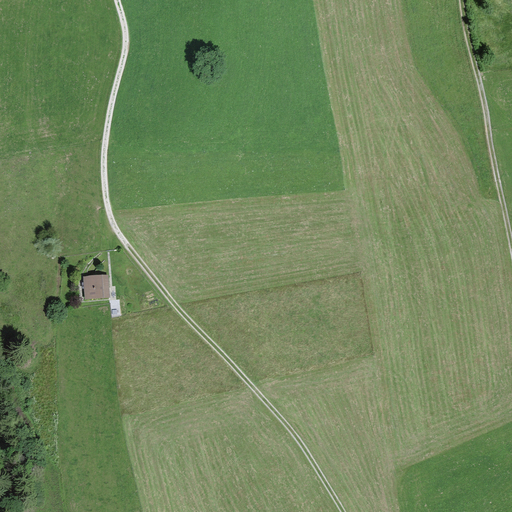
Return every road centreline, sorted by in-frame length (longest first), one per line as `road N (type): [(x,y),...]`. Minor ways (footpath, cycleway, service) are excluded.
road 1 (track): [(115,0),(124,42),(103,151),(109,219),(170,301),(304,451),(340,511)]
road 2 (track): [(511,245),(463,0)]
